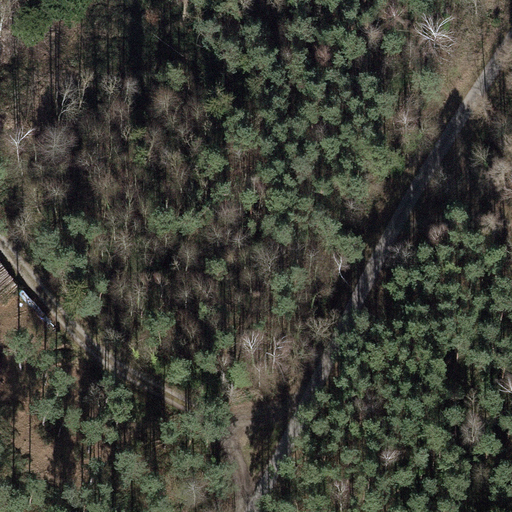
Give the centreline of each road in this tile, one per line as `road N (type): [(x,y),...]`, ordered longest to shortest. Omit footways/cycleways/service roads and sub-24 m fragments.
road 1 (residential): [(511,41),(387,243),(253,511)]
road 2 (track): [(308,402),(256,422),(210,419),(128,383),(50,314),(0,229)]
road 3 (track): [(511,231),(483,214),(460,118)]
